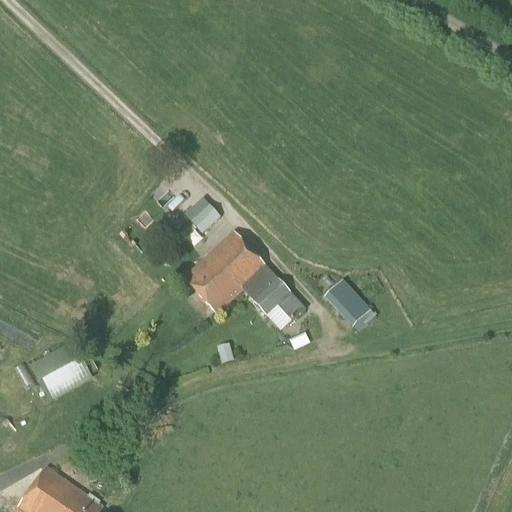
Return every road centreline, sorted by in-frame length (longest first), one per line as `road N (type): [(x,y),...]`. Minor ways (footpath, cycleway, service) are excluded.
road 1 (track): [(0,481),(229,374),(511,324)]
road 2 (track): [(12,0),(357,350)]
